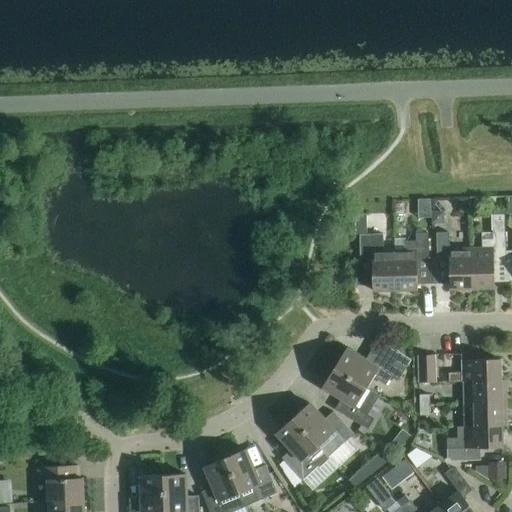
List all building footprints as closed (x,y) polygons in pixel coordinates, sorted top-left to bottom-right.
[(444,219),(444,213),(433,213),(433,224),(439,224),(444,219)] [(482,249),(471,249),(472,289),(494,288),(494,259),(506,258),(504,214),(492,215),(493,239),(482,240),(482,249)] [(406,250),(394,251),(395,291),(418,290),(417,260),(429,260),(428,233),(416,233),(416,241),(406,241),(406,250)] [(472,289),(471,249),(449,249),(449,233),(436,233),(437,260),(449,260),(450,289),(472,289)] [(395,291),(394,251),(384,251),(383,234),(360,235),(360,262),(372,261),(373,291),(395,291)] [(346,349),(334,368),(367,388),(374,377),(386,385),(391,377),(398,381),(404,371),(372,350),(365,361),(346,349)] [(435,356),(431,356),(418,356),(419,383),(435,382),(435,356)] [(449,383),(462,383),(473,382),(501,381),(500,360),(462,361),(463,373),(449,373),(449,383)] [(367,388),(334,368),(323,387),(342,399),(335,409),(339,412),(368,430),(374,419),(368,415),(379,396),(367,388)] [(463,391),(463,406),(506,405),(506,388),(501,388),(501,381),(473,382),(462,383),(463,391)] [(419,395),(420,407),(430,407),(429,395),(419,395)] [(309,403),(293,418),(328,457),(354,434),(337,415),(333,412),(324,420),(309,403)] [(463,406),(464,427),(474,427),(502,427),(502,419),(507,419),(506,405),(463,406)] [(430,407),(420,407),(420,416),(430,416),(430,407)] [(328,457),(293,418),(276,433),(291,450),(282,458),(302,481),(319,466),(320,467),(329,459),(328,457)] [(474,427),(464,427),(464,428),(458,428),(458,439),(447,439),(447,458),(451,461),(476,461),(476,449),(503,448),(502,427),(474,427)] [(394,441),(389,447),(396,453),(402,447),(394,441)] [(422,445),(410,450),(415,462),(427,457),(422,445)] [(246,449),(225,458),(240,493),(251,488),(257,502),(278,493),(266,465),(254,470),(246,449)] [(377,472),(390,460),(383,452),(369,463),(377,472)] [(240,493),(225,458),(204,467),(213,487),(202,492),(209,511),(232,511),(234,511),(233,509),(245,504),(240,493)] [(505,464),(489,465),(490,480),(505,480),(505,464)] [(47,480),(48,504),(84,502),(83,478),(78,478),(78,465),(38,467),(39,480),(47,480)] [(490,481),(490,480),(489,467),(475,468),(475,472),(490,481)] [(458,491),(441,505),(446,511),(474,511),(463,497),(473,490),(456,469),(451,469),(444,474),(458,491)] [(360,471),(348,481),(355,488),(367,479),(360,471)] [(164,511),(199,511),(199,496),(186,497),(185,474),(163,475),(164,511)] [(164,511),(163,475),(141,476),(142,498),(129,499),(129,511),(164,511)] [(369,486),(386,508),(395,501),(378,479),(369,486)] [(418,511),(410,500),(400,508),(403,511),(446,511),(441,505),(431,511),(418,511)] [(84,511),(84,502),(48,504),(48,511),(84,511)]
